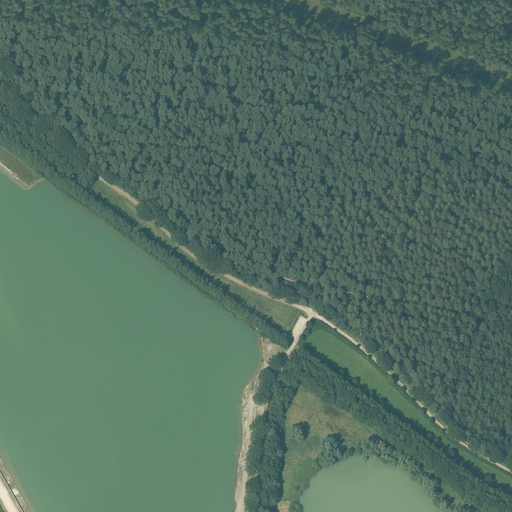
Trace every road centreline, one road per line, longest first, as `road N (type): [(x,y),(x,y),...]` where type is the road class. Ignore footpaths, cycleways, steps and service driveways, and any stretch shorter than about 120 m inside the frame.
road 1 (track): [(511,471),(454,437),(337,329),(181,246),(113,184),(0,103)]
road 2 (track): [(0,63),(198,231),(242,257),(320,288),(483,322),(511,340)]
road 3 (unclassified): [(254,511),(262,404),(313,313)]
